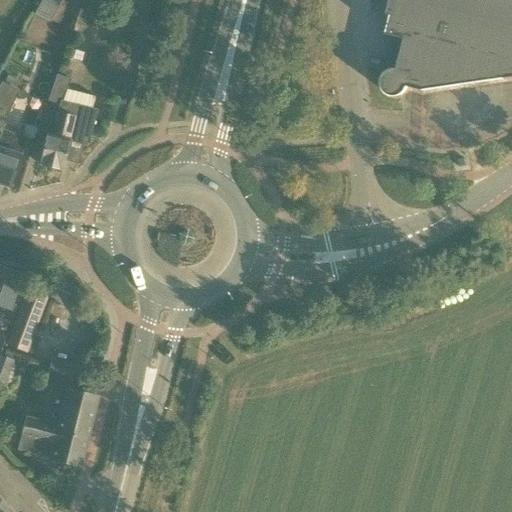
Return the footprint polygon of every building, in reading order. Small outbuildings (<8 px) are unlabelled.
[(41,0),(35,13),(52,21),(62,0),(41,0)] [(511,77),(511,0),(390,0),(387,15),(391,16),(386,34),(386,35),(399,38),(393,63),(397,70),(395,70),(393,70),(391,71),(389,71),(385,74),(384,76),(383,77),(382,79),(381,82),(383,90),(384,92),(386,93),(387,95),(389,96),(391,96),(394,97),(396,97),(398,96),(400,95),(402,94),(404,93),(405,91),(406,89),(407,87),(422,91),(511,77)] [(47,134),(39,165),(62,170),(69,140),(89,144),(97,110),(91,109),(94,97),(66,89),(69,79),(58,75),(48,102),(60,105),(58,113),(57,113),(54,125),(49,124),(47,134)] [(0,83),(0,120),(2,121),(18,91),(1,82),(0,83)] [(0,183),(10,187),(27,138),(1,129),(0,132),(0,183)] [(8,269),(0,291),(0,295),(14,301),(24,275),(8,269)] [(27,350),(40,316),(47,297),(28,290),(8,342),(27,350)] [(0,383),(7,387),(16,361),(0,354),(0,383)] [(47,372),(43,387),(51,389),(46,408),(62,412),(92,419),(97,398),(68,390),(71,377),(47,372)] [(80,467),(92,419),(62,412),(58,426),(25,418),(18,450),(51,458),(50,460),(80,467)]
